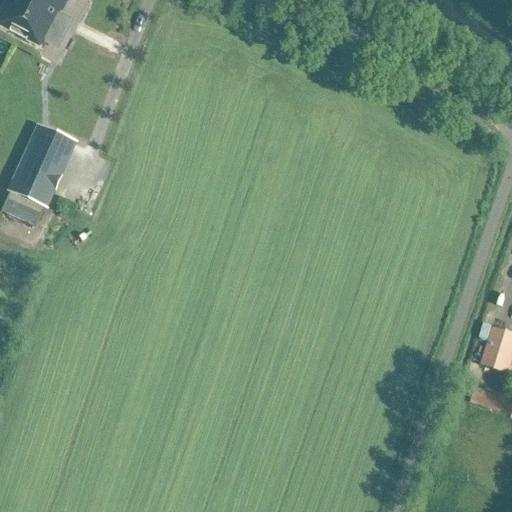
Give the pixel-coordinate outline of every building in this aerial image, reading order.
[(10,0),(0,17),(0,29),(44,52),(47,47),(59,54),(74,25),(61,18),(69,0),(10,0)] [(50,214),(80,148),(43,131),(12,197),(44,211),(50,214)] [(12,197),(11,196),(2,215),(35,230),(44,211),(12,197)] [(506,375),(511,354),(511,336),(492,329),(480,367),(506,375)] [(471,403),(508,414),(511,401),(475,390),(471,403)]
